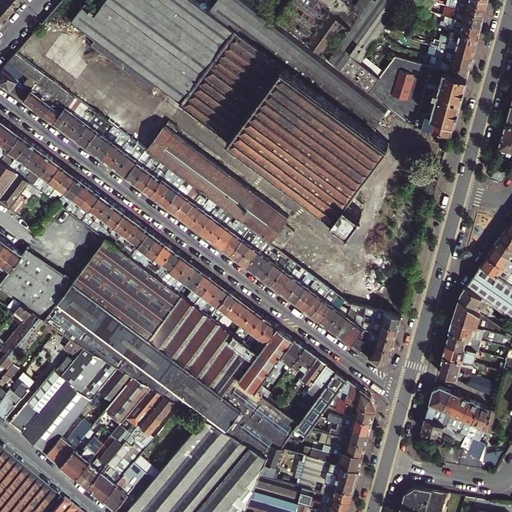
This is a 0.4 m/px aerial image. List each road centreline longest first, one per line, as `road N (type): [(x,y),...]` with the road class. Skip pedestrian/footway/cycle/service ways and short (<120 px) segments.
road 1 (residential): [(0,102),(403,398)]
road 2 (residential): [(460,192),(511,5)]
road 3 (residential): [(413,364),(460,192)]
road 4 (residential): [(511,472),(490,482),(386,463)]
road 5 (residential): [(94,511),(0,433)]
